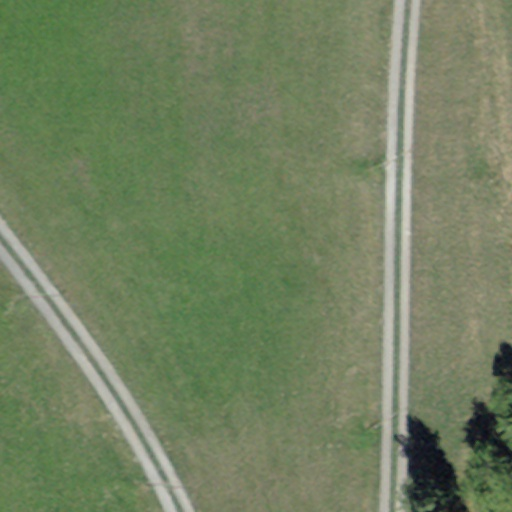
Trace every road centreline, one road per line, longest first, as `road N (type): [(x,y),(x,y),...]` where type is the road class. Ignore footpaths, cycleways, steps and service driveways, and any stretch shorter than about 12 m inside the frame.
road 1 (track): [(387,511),(413,0)]
road 2 (track): [(0,257),(117,406),(162,511)]
